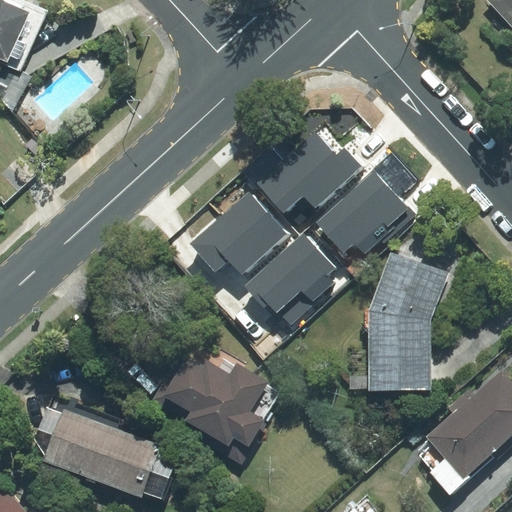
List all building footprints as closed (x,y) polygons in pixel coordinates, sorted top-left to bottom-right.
[(0,0),(0,52),(26,63),(46,14),(19,3),(16,0),(0,0)] [(511,0),(493,0),(511,20),(511,0)] [(270,178),(300,211),(356,161),(326,128),(270,178)] [(46,146),(37,136),(30,143),(39,153),(46,146)] [(324,221),(354,254),(410,204),(380,172),(324,221)] [(198,239),(228,272),(284,222),(254,189),(198,239)] [(253,281),(283,314),(339,264),(309,232),(253,281)] [(369,387),(431,388),(431,320),(449,274),(391,252),(368,308),(369,387)] [(152,397),(231,443),(269,379),(241,362),(229,381),(178,351),(152,397)] [(511,378),(503,368),(475,391),(471,387),(449,406),(454,410),(427,434),(446,456),(431,469),(450,492),(493,454),(497,458),(511,445),(511,378)] [(162,498),(177,456),(157,449),(159,443),(62,409),(43,460),(141,495),(142,491),(162,498)] [(28,511),(0,479),(0,511),(28,511)]
